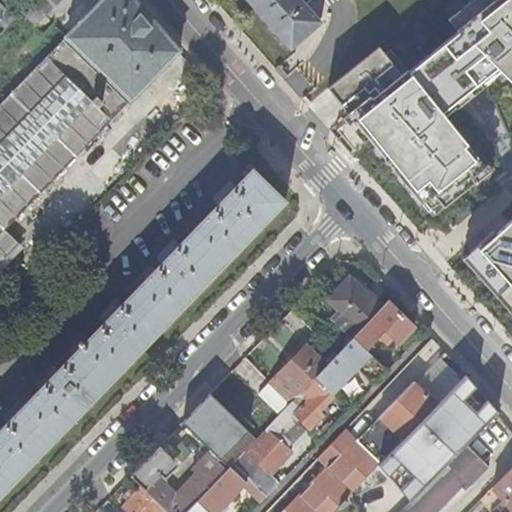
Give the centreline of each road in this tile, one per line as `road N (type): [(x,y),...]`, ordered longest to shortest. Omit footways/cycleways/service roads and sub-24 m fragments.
road 1 (residential): [(343,204),(49,511)]
road 2 (residential): [(170,0),(343,204)]
road 3 (residential): [(418,291),(511,399)]
road 4 (residential): [(418,291),(511,211)]
